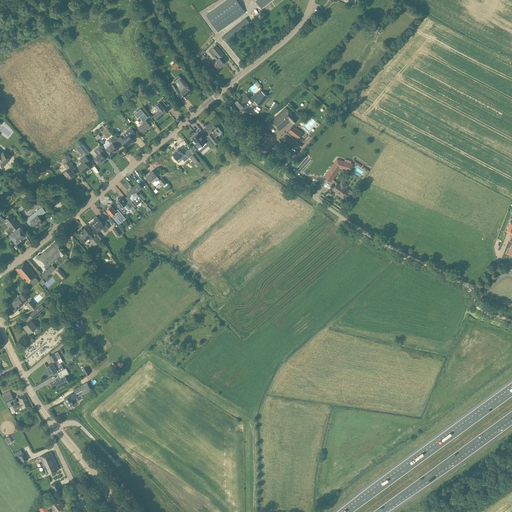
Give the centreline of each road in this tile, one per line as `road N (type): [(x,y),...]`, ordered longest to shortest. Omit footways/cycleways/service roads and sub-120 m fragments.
road 1 (unclassified): [(511,320),(482,310),(459,281),(275,175),(237,139),(229,104)]
road 2 (unclassified): [(0,274),(215,96)]
road 3 (motorway): [(511,391),(347,511)]
road 4 (motorway): [(379,511),(511,416)]
